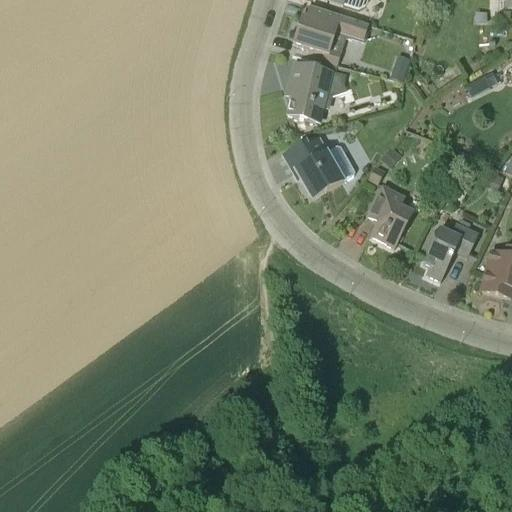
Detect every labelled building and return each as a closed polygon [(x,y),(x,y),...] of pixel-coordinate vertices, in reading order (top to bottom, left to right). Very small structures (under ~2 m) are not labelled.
[(326,0),(325,3),(342,8),(342,6),(344,0),(326,0)] [(292,48),(327,59),(334,36),(362,45),(367,29),(309,10),(306,22),(301,20),(292,48)] [(286,120),(319,127),(331,78),(295,69),(287,101),(290,102),(286,120)] [(400,86),(404,75),(391,71),(387,82),(400,86)] [(490,75),(470,82),(475,96),(495,89),(490,75)] [(325,195),(343,185),(319,143),(309,149),(307,145),(284,158),(294,176),(297,174),(301,181),(298,183),(309,201),(324,192),(325,195)] [(390,151),(380,163),(391,172),(401,160),(390,151)] [(511,156),(502,175),(511,180),(511,156)] [(373,170),(366,183),(377,189),(384,175),(373,170)] [(480,188),(497,195),(502,183),(485,175),(480,188)] [(382,189),(374,204),(365,222),(376,227),(369,239),(394,253),(413,216),(400,209),(405,201),(382,189)] [(454,227),(450,237),(439,232),(422,267),(430,271),(426,280),(440,286),(444,278),(454,257),(466,262),(478,237),(467,232),(469,227),(459,222),(457,228),(454,227)] [(502,258),(490,255),(481,295),(510,302),(511,293),(511,250),(505,249),(502,258)]
